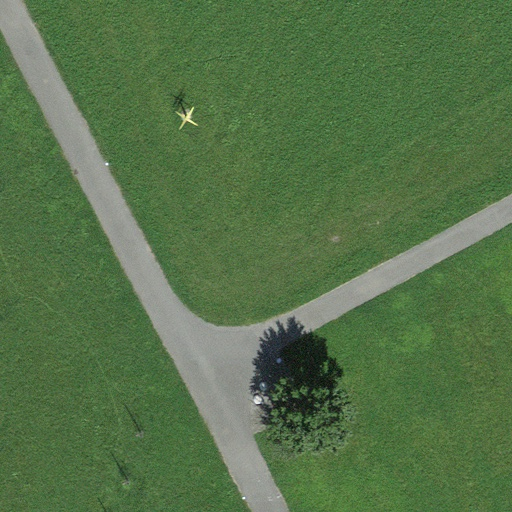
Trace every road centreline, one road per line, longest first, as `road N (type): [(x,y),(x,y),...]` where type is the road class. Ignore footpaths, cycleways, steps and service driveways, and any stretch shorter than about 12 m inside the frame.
road 1 (track): [(268,511),(2,0)]
road 2 (track): [(198,378),(511,206)]
